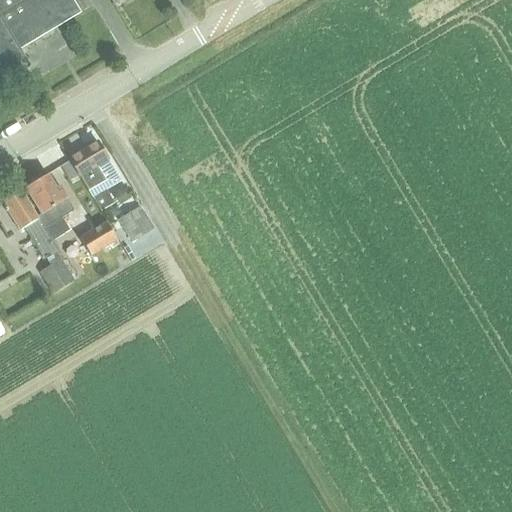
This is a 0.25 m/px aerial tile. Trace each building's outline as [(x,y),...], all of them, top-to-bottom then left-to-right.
[(0,0),(0,84),(30,67),(19,50),(79,14),(91,6),(87,0),(0,0)] [(97,142),(68,159),(70,162),(79,177),(88,192),(93,200),(101,212),(114,204),(105,191),(120,181),(108,160),(97,142)] [(70,162),(60,167),(70,183),(79,177),(70,162)] [(54,190),(46,176),(23,190),(46,229),(73,214),(58,188),(54,190)] [(73,282),(20,193),(1,205),(18,233),(25,229),(47,267),(39,272),(52,295),(73,282)] [(139,207),(118,220),(132,242),(153,229),(139,207)] [(105,223),(78,240),(89,258),(116,241),(105,223)] [(89,258),(78,240),(67,247),(78,265),(89,258)]
